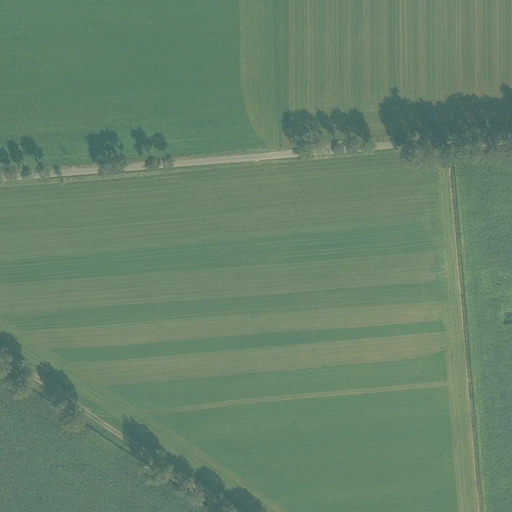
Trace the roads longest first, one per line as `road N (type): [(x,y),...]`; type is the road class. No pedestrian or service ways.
road 1 (unclassified): [(0,178),(511,134)]
road 2 (track): [(0,354),(238,511)]
